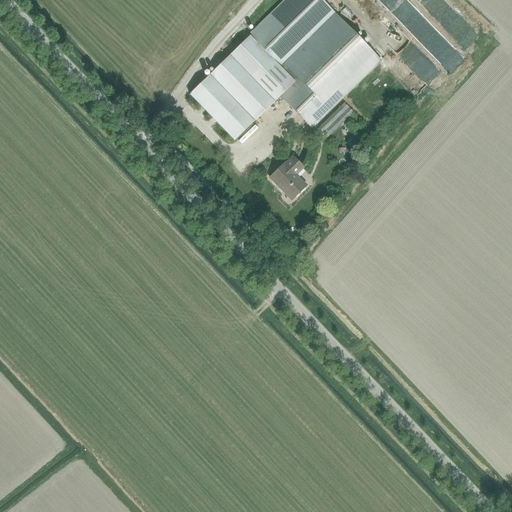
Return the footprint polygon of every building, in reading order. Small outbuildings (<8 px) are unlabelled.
[(323,0),(286,0),(190,94),(235,141),(281,95),(312,128),(380,59),(323,0)] [(389,0),(416,25),(423,17),(420,14),(424,9),(414,0),(389,0)] [(453,0),(452,0),(439,12),(467,42),(480,29),(453,0)] [(408,54),(423,63),(429,54),(414,45),(408,54)] [(305,168),(296,158),(293,155),(285,163),(285,162),(270,177),(283,191),(284,189),(293,199),(307,186),(297,175),(305,168)]
